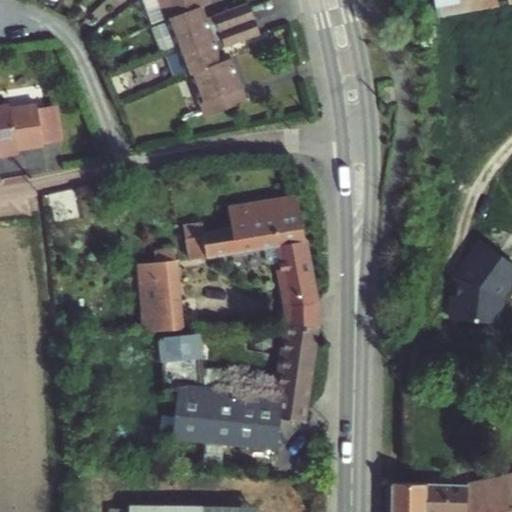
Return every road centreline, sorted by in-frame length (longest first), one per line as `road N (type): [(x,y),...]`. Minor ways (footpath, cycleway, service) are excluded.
road 1 (secondary): [(351,511),(357,194),(347,73),(330,0)]
road 2 (track): [(402,133),(189,146),(0,195)]
road 3 (residential): [(10,0),(68,37),(122,161)]
